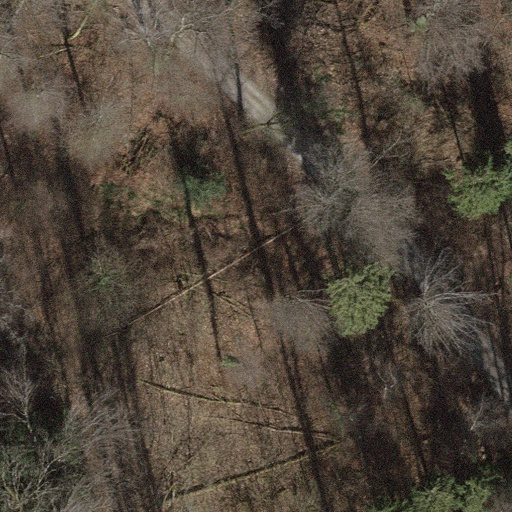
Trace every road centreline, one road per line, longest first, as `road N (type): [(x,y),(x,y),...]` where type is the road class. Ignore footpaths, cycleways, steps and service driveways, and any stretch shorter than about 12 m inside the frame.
road 1 (track): [(511,266),(358,260),(217,229),(112,189),(0,126)]
road 2 (track): [(511,396),(425,267),(151,0)]
